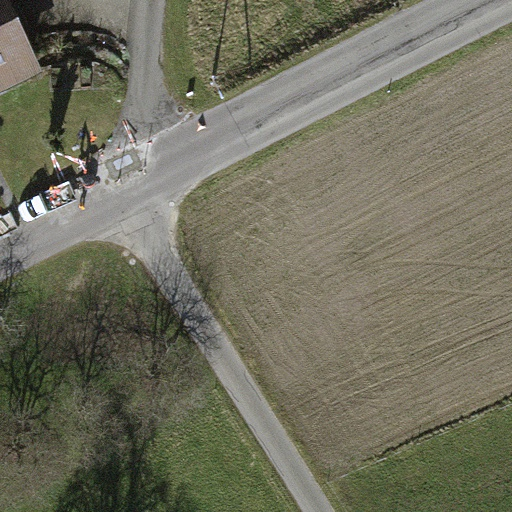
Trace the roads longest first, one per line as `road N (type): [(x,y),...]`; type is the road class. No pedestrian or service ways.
road 1 (track): [(325,511),(146,234),(136,197),(157,0)]
road 2 (tertiary): [(492,0),(0,264)]
